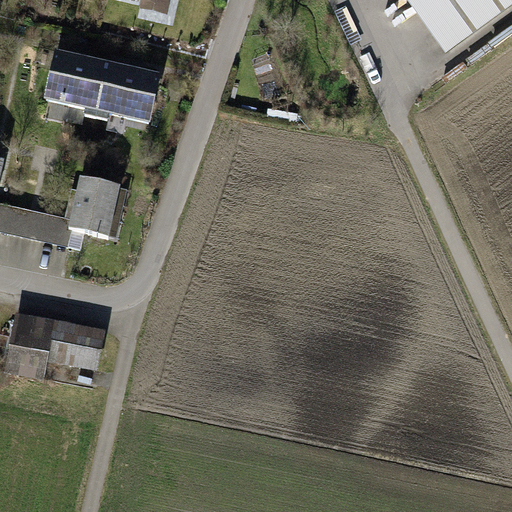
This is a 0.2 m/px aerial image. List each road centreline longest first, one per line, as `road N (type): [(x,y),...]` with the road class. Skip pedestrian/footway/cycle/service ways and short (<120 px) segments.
road 1 (residential): [(243,0),(145,283),(112,301),(0,279)]
road 2 (residential): [(351,0),(511,357)]
road 3 (track): [(145,283),(93,511)]
